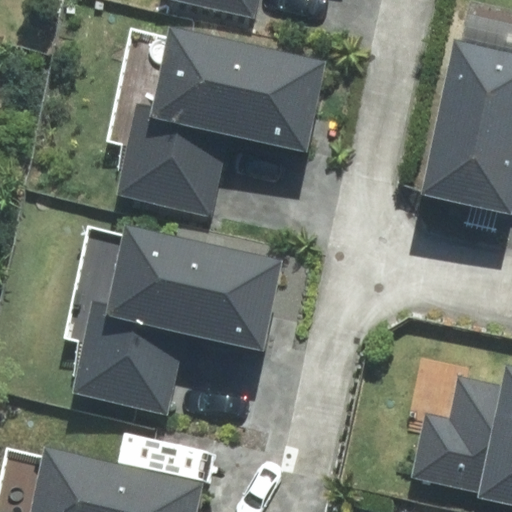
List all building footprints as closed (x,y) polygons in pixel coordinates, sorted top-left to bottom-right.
[(158,0),(157,5),(255,25),(260,0),(158,0)] [(322,75),(163,46),(148,118),(132,116),(114,206),(209,224),(225,149),(303,166),(322,75)] [(511,66),(450,56),(417,210),(507,230),(511,207),(511,66)] [(277,278),(122,246),(107,318),(87,314),(67,405),(167,426),(182,351),(258,367),(277,278)] [(511,511),(511,376),(498,374),(494,393),(456,384),(448,420),(421,415),(406,485),(473,500),(476,510),(487,511),(511,511)] [(197,511),(200,498),(40,470),(32,511),(197,511)]
